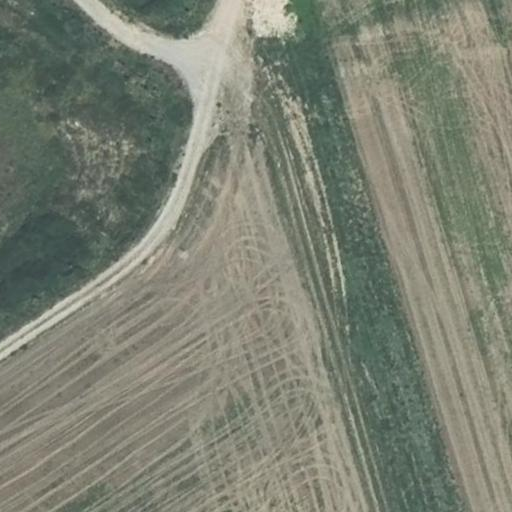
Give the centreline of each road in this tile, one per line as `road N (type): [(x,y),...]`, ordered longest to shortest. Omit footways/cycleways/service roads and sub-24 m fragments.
road 1 (track): [(373,511),(215,67)]
road 2 (track): [(215,67),(183,186),(160,230),(114,276),(0,354)]
road 3 (track): [(215,67),(152,45),(86,0)]
